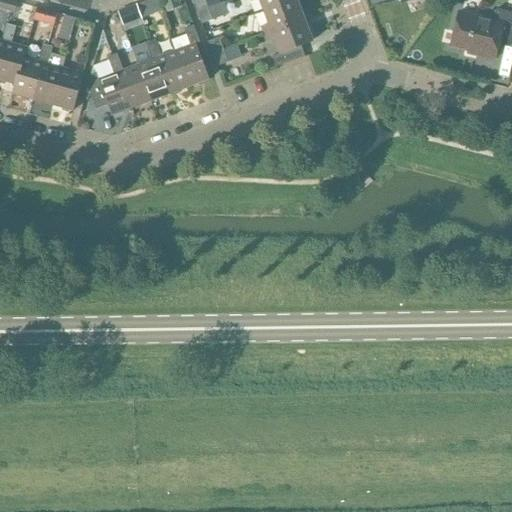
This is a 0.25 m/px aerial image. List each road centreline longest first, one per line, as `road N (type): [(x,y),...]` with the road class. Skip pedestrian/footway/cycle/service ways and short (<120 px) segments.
road 1 (secondary): [(511,327),(0,335)]
road 2 (residential): [(359,70),(335,92),(124,166),(0,136)]
road 3 (residential): [(511,115),(359,70)]
